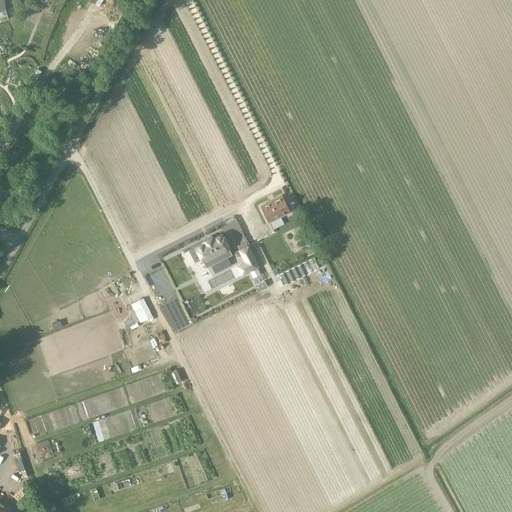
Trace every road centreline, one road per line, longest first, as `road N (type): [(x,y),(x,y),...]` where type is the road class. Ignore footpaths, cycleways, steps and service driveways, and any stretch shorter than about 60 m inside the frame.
road 1 (unclassified): [(153,0),(0,272)]
road 2 (track): [(451,511),(430,469),(443,446),(511,399)]
